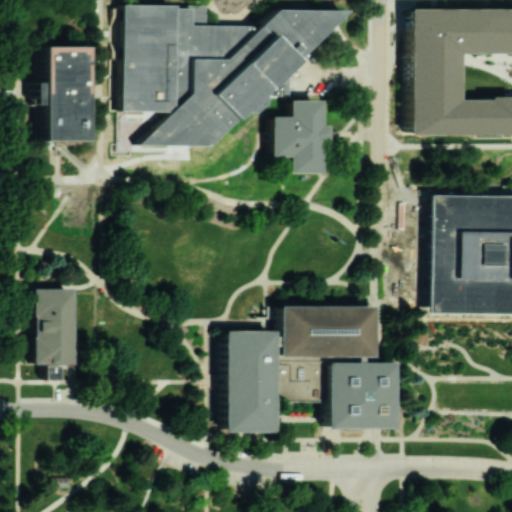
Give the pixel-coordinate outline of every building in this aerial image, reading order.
[(113,3),(196,6),(197,22),(235,24),(257,8),(340,10),(285,63),(280,68),(279,93),(257,93),(255,101),(245,111),(236,111),(229,118),(206,143),(127,144),(161,110),(113,111),(112,61),(113,3)] [(397,8),(511,7),(511,52),(447,52),(447,100),(511,100),(511,136),(397,136),(397,8)] [(34,44),(77,44),(78,140),(33,139),(34,44)] [(263,156),(281,156),(281,172),(313,172),(313,142),(319,142),(319,125),(313,125),(313,99),(281,99),(281,115),(263,115),(263,156)] [(511,192),(420,191),(419,308),(511,309),(511,192)] [(66,289),(66,364),(53,365),(53,379),(39,380),(39,365),(27,364),(27,328),(27,289),(66,289)] [(268,305),(362,306),(362,356),(269,356),(268,322),(268,305)] [(215,330),(264,330),(265,430),(215,430),(215,381),(215,330)] [(316,361),(381,361),(381,426),(317,426),(316,361)]
